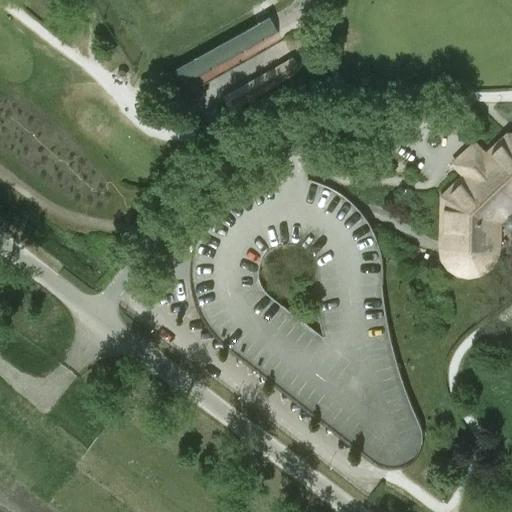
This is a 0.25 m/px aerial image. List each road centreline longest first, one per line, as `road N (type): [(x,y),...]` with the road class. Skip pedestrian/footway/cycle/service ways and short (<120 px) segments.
road 1 (unclassified): [(341,511),(0,246)]
road 2 (track): [(0,172),(53,209),(127,231),(150,248)]
